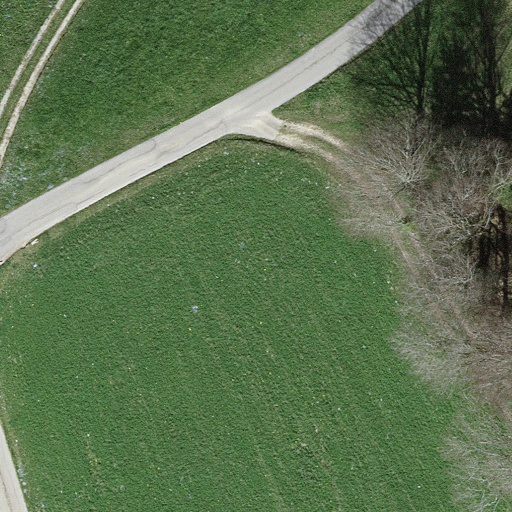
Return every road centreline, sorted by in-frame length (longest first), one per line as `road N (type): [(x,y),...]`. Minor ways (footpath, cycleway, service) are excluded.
road 1 (unclassified): [(0,238),(303,71),(401,0)]
road 2 (track): [(229,114),(326,143),(366,176),(511,407)]
road 3 (track): [(0,135),(68,0)]
